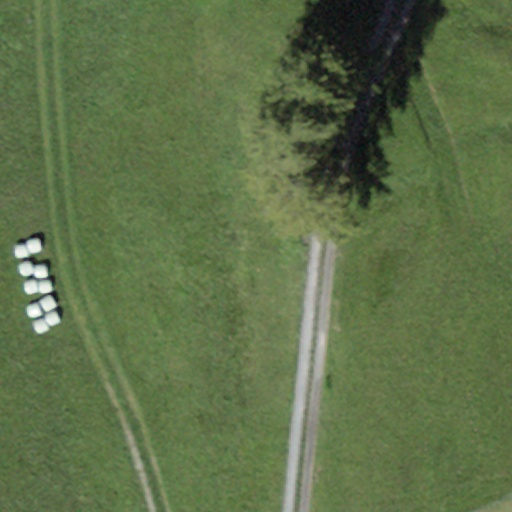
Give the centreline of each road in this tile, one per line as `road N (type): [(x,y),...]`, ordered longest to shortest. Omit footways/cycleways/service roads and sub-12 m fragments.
road 1 (track): [(159,511),(117,369),(68,267),(51,0)]
road 2 (track): [(300,511),(324,208),(402,0)]
